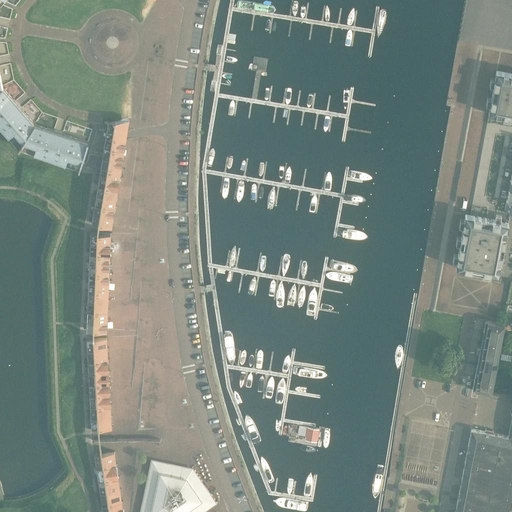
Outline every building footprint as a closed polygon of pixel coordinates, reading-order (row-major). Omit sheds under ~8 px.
[(0,0),(0,125),(18,147),(19,148),(46,156),(48,157),(79,168),(82,160),(88,142),(88,141),(35,123),(36,123),(35,123),(34,123),(2,86),(3,86),(2,85),(0,75),(0,3),(1,4),(2,2),(3,1),(4,0),(3,0),(0,0)] [(0,64),(11,63),(8,41),(4,42),(5,44),(4,44),(6,53),(0,53),(0,64)] [(511,73),(496,71),(489,114),(511,118),(511,73)] [(511,118),(489,114),(470,215),(509,222),(511,211),(505,210),(507,199),(509,189),(510,179),(511,170),(511,118)] [(108,122),(105,137),(125,140),(125,139),(126,134),(129,118),(108,122)] [(105,137),(104,146),(124,149),(125,140),(105,137)] [(104,146),(102,155),(122,159),(124,149),(104,146)] [(101,165),(121,168),(122,159),(102,155),(101,165)] [(99,175),(107,176),(119,178),(121,168),(101,165),(99,175)] [(98,184),(105,185),(118,187),(119,178),(107,176),(99,175),(98,184)] [(96,194),(104,195),(116,197),(118,187),(105,185),(98,184),(96,194)] [(95,203),(102,204),(115,206),(116,197),(104,195),(96,194),(95,203)] [(93,212),(100,214),(113,216),(115,206),(102,204),(95,203),(93,212)] [(113,216),(100,214),(93,212),(91,223),(112,226),(113,216)] [(455,268),(495,275),(499,276),(503,250),(504,247),(509,222),(470,215),(465,214),(455,268)] [(90,232),(90,242),(110,243),(111,233),(90,232)] [(110,243),(90,242),(90,252),(110,253),(110,243)] [(110,253),(90,252),(89,261),(109,262),(110,253)] [(109,262),(89,261),(89,271),(109,272),(109,262)] [(109,272),(89,271),(88,281),(109,281),(109,272)] [(109,281),(88,281),(88,290),(108,291),(109,281)] [(108,291),(88,290),(88,300),(108,301),(108,291)] [(87,309),(107,310),(108,301),(88,300),(87,309)] [(87,319),(107,320),(107,310),(87,309),(87,319)] [(107,320),(87,319),(86,329),(107,330),(107,320)] [(486,321),(484,332),(502,336),(504,324),(486,321)] [(484,332),(481,343),(500,347),(502,336),(484,332)] [(87,350),(107,349),(107,337),(86,338),(87,350)] [(481,343),(479,355),(497,358),(500,347),(481,343)] [(511,346),(501,344),(500,353),(511,354),(511,346)] [(107,349),(87,350),(87,361),(108,360),(107,349)] [(479,355),(477,366),(495,370),(497,358),(479,355)] [(88,372),(108,371),(108,360),(87,361),(88,372)] [(477,366),(475,378),(493,381),(495,370),(477,366)] [(88,372),(89,384),(109,383),(108,371),(88,372)] [(475,378),(473,389),(491,393),(493,381),(475,378)] [(89,384),(89,395),(110,394),(109,383),(89,384)] [(89,395),(90,406),(110,405),(110,394),(89,395)] [(90,406),(91,417),(111,416),(110,405),(90,406)] [(111,416),(91,417),(91,429),(112,428),(111,416)] [(485,431),(471,429),(456,505),(454,511),(511,511),(511,436),(508,436),(493,433),(494,431),(485,429),(485,431)] [(96,467),(116,464),(114,451),(94,454),(96,467)] [(141,511),(200,511),(214,502),(192,470),(153,461),(141,511)] [(96,467),(98,480),(118,477),(116,464),(96,467)] [(98,480),(100,492),(120,489),(118,477),(98,480)] [(100,492),(102,505),(122,502),(120,489),(100,492)] [(123,511),(122,502),(102,505),(102,511),(123,511)]
